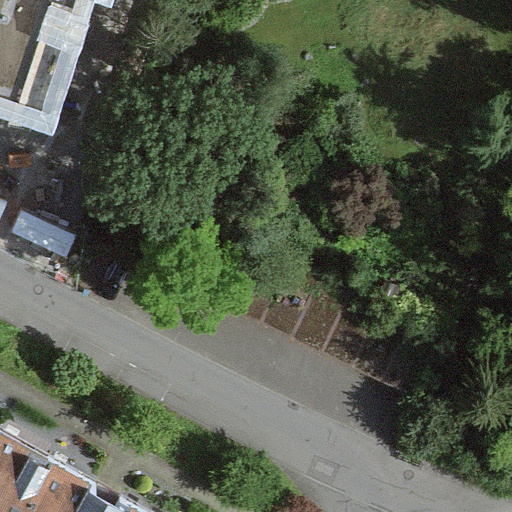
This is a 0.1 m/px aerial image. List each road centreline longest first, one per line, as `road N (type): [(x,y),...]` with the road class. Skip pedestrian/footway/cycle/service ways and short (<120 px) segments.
road 1 (residential): [(0,273),(353,464)]
road 2 (residential): [(353,464),(470,511)]
